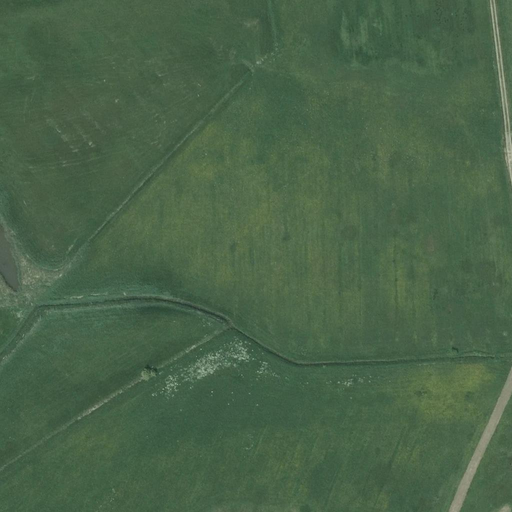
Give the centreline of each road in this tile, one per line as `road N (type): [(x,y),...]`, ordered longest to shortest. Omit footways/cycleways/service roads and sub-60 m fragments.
road 1 (track): [(490,0),(511,160)]
road 2 (track): [(511,380),(455,511)]
